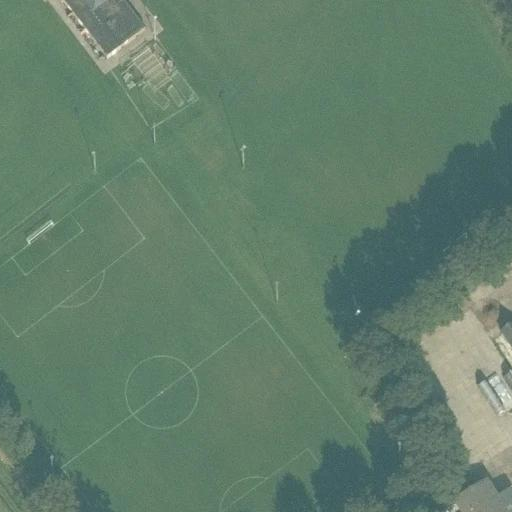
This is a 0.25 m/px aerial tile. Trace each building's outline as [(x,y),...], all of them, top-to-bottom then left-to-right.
[(59,0),(106,61),(145,32),(120,0),(59,0)] [(511,329),(501,336),(511,354),(511,329)] [(436,390),(466,371),(450,347),(421,365),(436,390)] [(430,404),(469,470),(490,457),(485,448),(507,435),(474,379),(430,404)] [(454,506),(457,511),(511,511),(511,495),(511,493),(498,500),(497,497),(496,498),(488,485),(454,506)]
